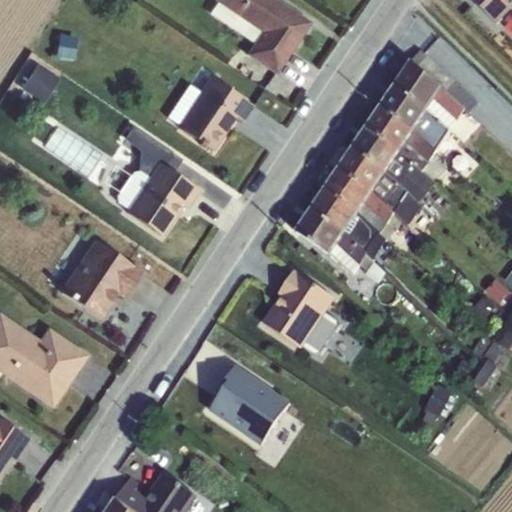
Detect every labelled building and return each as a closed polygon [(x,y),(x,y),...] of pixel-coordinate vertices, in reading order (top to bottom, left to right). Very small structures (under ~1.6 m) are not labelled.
[(312,23),(276,0),(213,0),(212,1),(217,5),(208,15),(252,45),(245,56),(276,77),(312,23)] [(511,0),(470,0),(498,25),(511,10),(511,0)] [(38,62),(23,86),(46,101),(61,77),(38,62)] [(393,88),(428,112),(442,91),(410,63),(393,88)] [(175,128),(212,154),(236,120),(243,124),(254,109),(209,77),(175,128)] [(428,112),(393,88),(378,109),(414,133),(428,112)] [(414,133),(378,109),(364,130),(399,154),(414,133)] [(399,154),(364,130),(350,151),(386,174),(399,154)] [(372,194),(386,174),(350,151),(337,171),(372,194)] [(187,211),(199,192),(157,164),(125,214),(161,239),(183,209),(187,211)] [(372,194),(337,171),(323,191),(358,214),(372,194)] [(344,234),(358,214),(323,191),(310,211),(344,234)] [(344,234),(310,211),(295,233),(329,257),(344,234)] [(123,300),(141,273),(94,241),(59,294),(101,322),(112,305),(109,301),(114,295),(123,300)] [(335,301),(294,272),(277,296),(282,299),(263,325),(301,351),(335,301)] [(0,316),(0,375),(52,411),(89,357),(47,328),(39,340),(0,316)] [(486,385),(509,349),(499,342),(476,378),(486,385)] [(221,395),(210,412),(261,447),(289,405),(235,368),(218,393),(221,395)] [(427,418),(447,425),(460,391),(440,384),(427,418)] [(0,477),(10,464),(13,466),(31,441),(0,419),(0,477)] [(188,511),(195,502),(197,499),(162,474),(148,493),(130,480),(115,500),(128,511),(188,511)] [(106,511),(128,511),(115,500),(106,511)]
